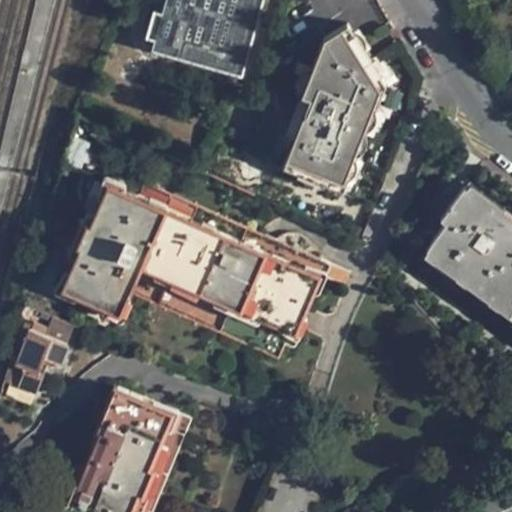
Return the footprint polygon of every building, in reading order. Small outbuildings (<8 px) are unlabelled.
[(102,0),(70,115),(100,123),(134,0),(102,0)] [(263,0),(162,0),(150,44),(243,71),(263,0)] [(347,21),(325,35),(287,131),(294,134),(281,166),(342,190),(384,83),(347,21)] [(116,168),(108,187),(315,276),(323,258),(116,168)] [(511,220),(464,185),(440,217),(445,221),(426,248),(511,310),(511,220)] [(315,276),(108,187),(64,285),(117,309),(138,262),(292,329),(315,276)] [(66,340),(73,324),(52,315),(47,325),(45,331),(66,340)] [(45,331),(47,325),(38,321),(36,328),(28,325),(13,361),(8,359),(4,377),(36,390),(44,372),(40,369),(44,356),(58,360),(66,340),(45,331)] [(148,463),(171,410),(113,385),(95,428),(98,431),(78,480),(74,480),(66,500),(59,497),(52,511),(128,511),(138,488),(143,490),(153,466),(148,463)]
